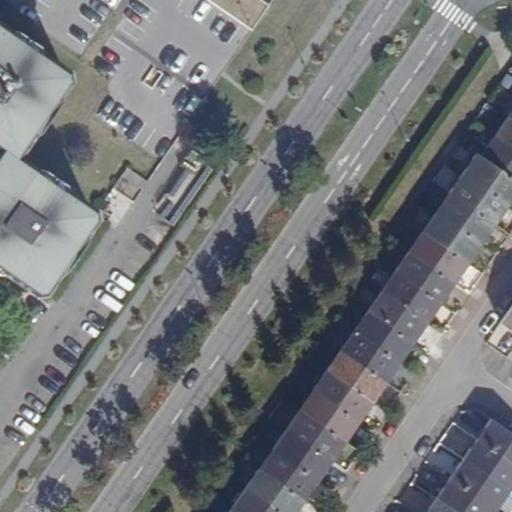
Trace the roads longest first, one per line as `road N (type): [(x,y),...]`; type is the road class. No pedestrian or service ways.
road 1 (tertiary): [(390,0),(34,511)]
road 2 (tertiary): [(110,511),(463,0)]
road 3 (residential): [(455,366),(356,511)]
road 4 (unknown): [(173,9),(126,83),(167,119)]
